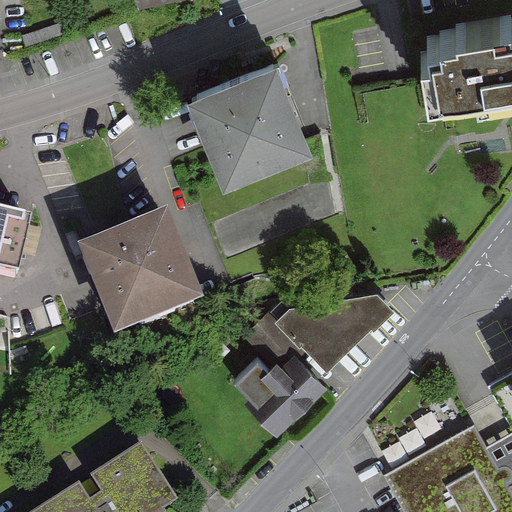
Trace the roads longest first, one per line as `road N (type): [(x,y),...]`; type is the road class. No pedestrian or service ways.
road 1 (residential): [(251,511),(481,260)]
road 2 (residential): [(0,113),(302,0)]
